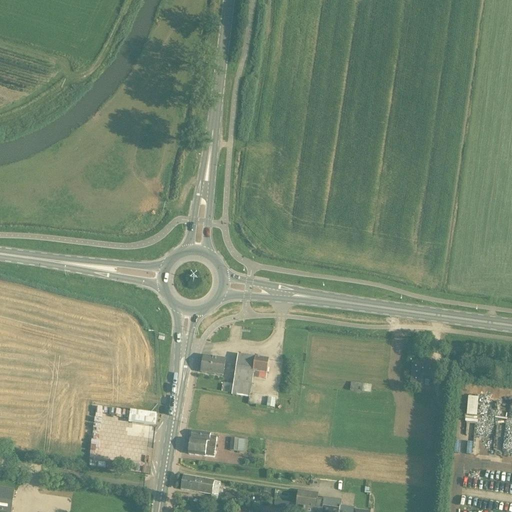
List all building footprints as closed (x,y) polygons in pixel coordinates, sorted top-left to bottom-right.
[(238,356),(234,381),(231,398),(249,401),(253,377),(259,378),(259,373),(267,374),(269,361),(255,359),(255,358),(238,356)] [(225,361),(204,358),(201,373),(222,377),(225,361)] [(435,366),(412,364),(410,385),(420,385),(421,376),(434,377),(435,366)] [(350,382),(349,391),(370,393),(371,384),(350,382)] [(477,421),(477,397),(466,396),(465,421),(477,421)] [(273,408),(275,400),(268,398),(266,407),(273,408)] [(154,428),(156,415),(130,411),(129,424),(154,428)] [(191,432),(188,455),(205,457),(214,458),(217,438),(210,437),(210,435),(191,432)] [(230,440),(229,451),(242,453),(245,453),(246,441),(243,441),(230,440)] [(200,479),(183,477),(181,491),(211,496),(214,482),(200,479)] [(0,489),(0,511),(11,511),(14,491),(0,489)] [(323,501),(316,500),(317,495),(300,493),(298,493),(295,509),(303,510),(302,511),(353,511),(354,508),(340,506),(341,501),(323,499),(323,501)] [(226,494),(225,501),(236,503),(237,496),(226,494)]
